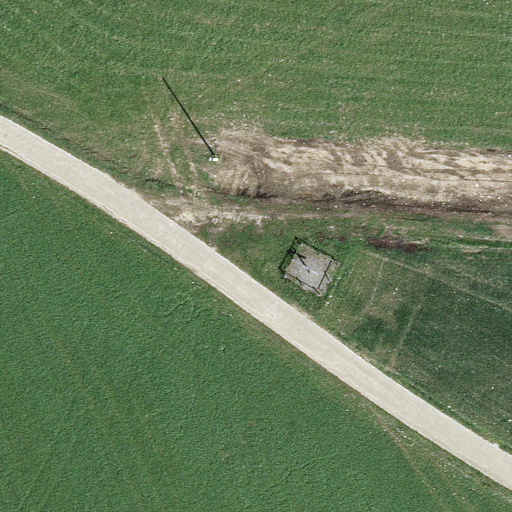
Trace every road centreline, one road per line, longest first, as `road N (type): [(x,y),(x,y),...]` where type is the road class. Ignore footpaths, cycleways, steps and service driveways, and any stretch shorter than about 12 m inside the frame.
road 1 (track): [(511,482),(349,380),(118,207),(0,139)]
road 2 (track): [(118,207),(511,241)]
